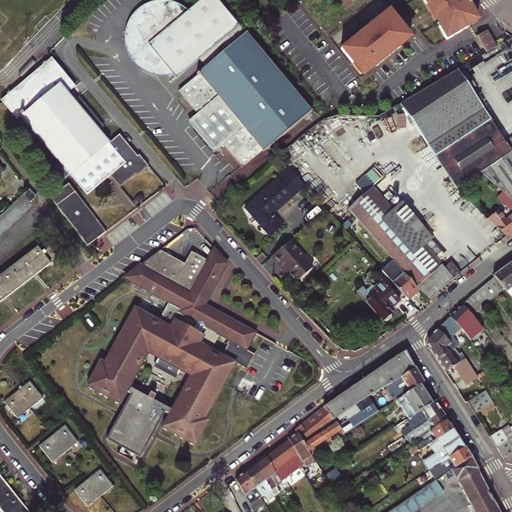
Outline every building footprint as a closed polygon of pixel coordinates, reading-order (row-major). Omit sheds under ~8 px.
[(264,151),(312,110),(240,24),(239,25),(217,0),(199,0),(192,6),(187,10),(180,5),(171,2),(165,7),(161,2),(149,5),(144,7),(139,11),(131,20),(127,31),(131,36),(128,39),(130,49),(133,47),(138,53),(134,56),(140,63),(146,68),(158,72),(162,72),(167,67),(174,75),(177,78),(200,60),(206,67),(199,73),(200,74),(181,91),(199,113),(190,121),(215,151),(224,144),(243,166),(262,149),(264,151)] [(426,0),(447,37),(476,21),(467,5),(470,3),(468,0),(426,0)] [(362,30),(338,49),(357,72),(367,64),(365,62),(368,59),(374,67),(381,61),(378,59),(408,35),(388,11),(366,29),(373,38),(369,40),(362,30)] [(487,51),(498,45),(488,30),(478,36),(487,51)] [(110,142),(100,131),(76,101),(69,93),(76,86),(52,58),(1,101),(17,119),(21,117),(24,120),(19,124),(32,139),(37,136),(59,162),(46,174),(56,186),(68,175),(72,175),(88,194),(111,175),(120,186),(135,174),(136,176),(148,166),(119,134),(110,142)] [(450,177),(457,188),(482,171),(508,195),(511,199),(511,151),(506,142),(458,69),(401,103),(443,166),(450,177)] [(81,97),(76,101),(100,131),(105,127),(81,97)] [(450,177),(443,166),(436,171),(443,181),(450,177)] [(290,168),(281,176),(296,192),(304,184),(290,168)] [(454,278),(445,267),(425,245),(433,238),(402,201),(392,209),(373,187),(383,178),(374,168),(356,184),(364,194),(348,209),(354,215),(400,267),(417,287),(420,290),(430,301),(454,278)] [(281,176),(261,193),(264,195),(279,182),(291,195),(296,192),(281,176)] [(264,195),(261,193),(246,207),(271,236),(283,225),(272,212),(270,210),(275,205),(278,207),(291,195),(279,182),(264,195)] [(106,232),(75,191),(69,183),(50,198),(56,206),(87,246),(106,232)] [(23,195),(30,202),(36,196),(29,189),(23,195)] [(0,234),(32,204),(30,202),(23,195),(18,200),(1,216),(0,216),(0,234)] [(489,218),(507,235),(511,231),(511,199),(508,195),(502,199),(511,213),(511,215),(506,220),(500,210),(489,218)] [(336,219),(341,225),(354,215),(348,209),(336,219)] [(271,256),(283,269),(286,266),(297,280),(313,266),(290,240),(271,256)] [(38,246),(0,275),(0,302),(58,257),(49,246),(42,251),(38,246)] [(216,251),(209,262),(217,266),(222,257),(216,251)] [(181,372),(192,377),(188,384),(187,384),(186,389),(183,392),(183,393),(178,400),(178,405),(174,408),(175,409),(173,412),(171,416),(165,428),(168,433),(170,432),(176,435),(176,437),(181,438),(184,441),(186,440),(192,444),(192,446),(197,447),(204,434),(200,432),(201,428),(203,429),(205,429),(206,429),(207,428),(208,427),(210,423),(207,420),(210,417),(210,412),(214,410),(217,401),(219,401),(219,397),(223,394),(222,392),(227,385),(228,381),(231,378),(230,376),(234,370),(236,370),(237,365),(249,371),(255,360),(252,358),(254,355),(248,352),(253,343),(249,341),(254,333),(241,326),(240,328),(228,321),(227,323),(215,317),(213,321),(202,315),(207,307),(229,265),(222,257),(217,266),(209,262),(193,253),(186,265),(176,260),(175,263),(169,260),(165,254),(162,252),(146,264),(149,266),(147,270),(142,267),(126,280),(171,304),(174,306),(172,310),(168,308),(160,323),(154,319),(150,323),(148,321),(150,317),(137,310),(133,313),(134,315),(128,322),(128,326),(121,337),(120,337),(119,342),(116,345),(117,346),(113,353),(111,353),(111,358),(107,361),(106,365),(103,365),(100,367),(100,368),(100,369),(100,370),(100,372),(101,373),(102,374),(100,377),(96,374),(89,388),(93,392),(94,391),(101,394),(101,396),(105,397),(108,400),(110,399),(117,403),(117,405),(122,406),(129,394),(131,390),(143,370),(142,369),(144,366),(147,363),(146,361),(150,355),(161,360),(159,363),(160,365),(162,366),(163,368),(165,369),(167,370),(168,371),(170,372),(172,373),(174,374),(176,374),(178,374),(179,375),(181,372)] [(175,263),(176,260),(165,254),(169,260),(175,263)] [(451,261),(445,267),(454,278),(461,273),(451,261)] [(494,275),(495,276),(504,288),(511,297),(511,295),(511,269),(509,264),(494,275)] [(286,266),(283,269),(294,282),(297,280),(286,266)] [(400,267),(388,277),(406,297),(417,287),(400,267)] [(482,307),(493,298),(498,294),(504,288),(495,276),(472,295),(482,307)] [(358,292),(384,321),(385,320),(388,321),(392,317),(392,313),(390,310),(394,307),(401,301),(382,281),(375,288),(379,292),(371,299),(363,287),(358,292)] [(417,287),(406,297),(409,300),(420,290),(417,287)] [(312,289),(296,303),(302,310),(318,296),(312,289)] [(463,304),(473,315),(482,307),(472,295),(463,304)] [(462,329),(481,354),(494,344),(473,315),(463,304),(451,317),(462,328),(462,329)] [(241,326),(207,307),(202,315),(213,321),(215,317),(227,323),(228,321),(240,328),(241,326)] [(462,328),(451,317),(438,329),(451,343),(456,348),(460,345),(453,337),(462,329),(462,328)] [(438,329),(429,338),(428,344),(438,360),(450,352),(447,347),(451,343),(438,329)] [(253,343),(257,335),(254,333),(249,341),(253,343)] [(438,360),(446,372),(455,365),(467,385),(478,378),(461,352),(459,354),(455,349),(450,352),(438,360)] [(402,377),(416,368),(406,350),(346,391),(355,405),(338,416),(337,423),(345,433),(378,411),(374,404),(369,396),(386,386),(401,377),(402,377)] [(178,377),(179,375),(178,374),(176,374),(174,374),(172,373),(170,372),(168,371),(167,370),(165,369),(163,368),(162,366),(160,365),(159,363),(158,366),(171,376),(178,377)] [(403,380),(388,390),(395,400),(396,401),(397,400),(403,396),(421,384),(424,382),(416,368),(402,377),(401,377),(403,380)] [(386,386),(388,390),(403,380),(401,377),(386,386)] [(18,418),(30,408),(43,398),(30,381),(5,402),(18,418)] [(421,384),(403,396),(415,414),(433,403),(421,384)] [(131,390),(129,394),(141,400),(140,407),(145,413),(153,414),(159,409),(171,416),(173,412),(160,405),(159,400),(155,396),(150,395),(144,396),(131,390)] [(374,404),(378,411),(395,400),(388,390),(385,392),(387,396),(374,404)] [(486,390),(468,401),(472,407),(476,414),(481,411),(494,403),(486,390)] [(296,429),(297,431),(312,455),(345,433),(337,423),(338,416),(355,405),(346,391),(325,405),(296,429)] [(403,396),(397,400),(409,418),(415,414),(403,396)] [(433,403),(415,414),(409,418),(408,419),(412,426),(402,432),(404,436),(405,435),(443,411),(436,401),(433,403)] [(496,407),(494,403),(481,411),(483,415),(496,407)] [(443,411),(405,435),(411,443),(420,437),(448,419),(443,411)] [(419,451),(429,444),(454,428),(448,419),(420,437),(423,441),(416,446),(419,451)] [(65,425),(40,446),(53,462),(78,442),(65,425)] [(511,426),(510,428),(508,425),(501,429),(505,435),(509,440),(511,445),(511,426)] [(454,428),(429,444),(434,453),(423,461),(429,471),(466,446),(454,428)] [(490,436),(494,442),(505,435),(501,429),(490,436)] [(288,438),(289,440),(304,466),(315,460),(312,455),(297,431),(288,438)] [(494,442),(497,447),(509,440),(505,435),(494,442)] [(289,440),(266,457),(282,481),(304,466),(289,440)] [(497,447),(501,453),(511,445),(509,440),(497,447)] [(511,445),(501,453),(504,458),(511,453),(511,445)] [(466,446),(429,471),(432,475),(418,484),(422,490),(436,480),(472,456),(466,446)] [(266,456),(255,464),(274,496),(280,492),(276,484),(282,481),(266,457),(266,456)] [(500,511),(472,456),(436,480),(438,484),(447,478),(449,480),(454,477),(458,481),(474,511),(500,511)] [(255,464),(246,471),(261,497),(267,493),(270,498),(274,496),(255,464)] [(100,469),(87,480),(75,490),(88,506),(113,486),(100,469)] [(261,497),(246,471),(236,478),(251,504),(255,502),(257,507),(264,502),(261,497)] [(29,511),(26,507),(16,495),(0,474),(0,508),(3,511),(29,511)] [(422,490),(388,511),(412,511),(443,491),(438,484),(436,480),(422,490)]
